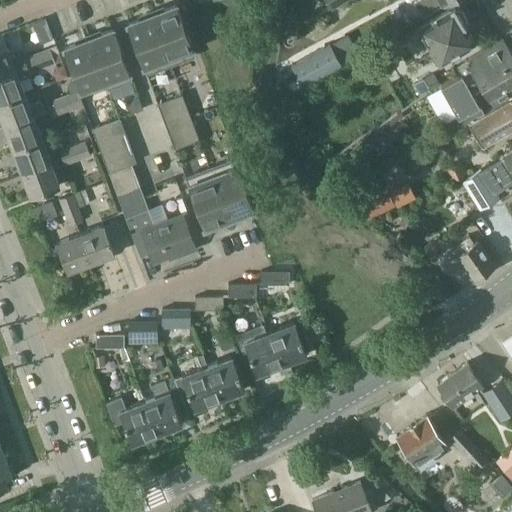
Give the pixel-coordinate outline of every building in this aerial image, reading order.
[(415,0),(414,1),(423,16),(450,0),(415,0)] [(452,55),(461,50),(461,49),(476,40),(465,23),(466,23),(465,20),(466,14),(461,6),(455,5),(455,3),(418,25),(439,62),(451,55),(452,55)] [(152,14),(171,64),(196,55),(177,4),(152,14)] [(147,73),(171,64),(152,14),(128,23),(147,73)] [(89,37),(105,80),(108,88),(132,79),(113,28),(89,37)] [(81,90),(105,80),(89,37),(65,46),(81,90)] [(461,72),(441,84),(458,114),(458,115),(480,102),(473,90),(482,85),(488,95),(511,81),(511,53),(503,37),(456,64),(461,72)] [(329,43),(292,63),(303,85),(341,64),(329,43)] [(7,44),(0,46),(0,73),(16,68),(26,64),(22,52),(11,56),(7,44)] [(41,58),(43,65),(55,60),(50,47),(36,52),(39,59),(41,58)] [(29,70),(43,65),(41,58),(39,59),(36,52),(24,57),(29,70)] [(16,68),(0,73),(0,99),(24,91),(20,79),(31,75),(26,64),(16,68)] [(430,86),(425,76),(414,83),(419,92),(430,86)] [(0,112),(5,125),(33,114),(24,91),(0,99),(0,112)] [(68,101),(71,107),(82,103),(78,91),(65,95),(67,101),(68,101)] [(163,118),(188,108),(182,93),(158,103),(163,118)] [(57,112),(71,107),(68,101),(67,101),(65,95),(53,100),(57,112)] [(469,121),(470,122),(482,143),(511,125),(511,95),(485,111),(469,121)] [(469,121),(485,111),(480,103),(480,102),(458,115),(458,114),(444,121),(451,132),(470,122),(469,121)] [(169,132),(193,123),(188,108),(163,118),(169,132)] [(14,148),(42,137),(33,114),(5,125),(14,148)] [(93,127),(98,142),(125,132),(120,117),(96,126),(93,127)] [(193,123),(169,132),(175,148),(199,138),(193,123)] [(98,142),(104,156),(131,146),(125,132),(98,142)] [(22,172),(51,160),(42,137),(14,148),(22,172)] [(75,151),(78,157),(90,153),(85,140),(72,145),(74,151),(75,151)] [(65,162),(78,157),(75,151),(74,151),(72,145),(60,149),(65,162)] [(109,171),(132,162),(136,161),(131,146),(104,156),(109,171)] [(511,150),(498,159),(482,169),(496,191),(511,180),(511,150)] [(210,167),(229,218),(254,209),(235,158),(210,167)] [(460,158),(444,168),(457,189),(465,184),(462,180),(469,175),(470,175),(460,158)] [(51,160),(22,172),(31,194),(60,184),(51,160)] [(109,171),(113,182),(137,173),(132,162),(109,171)] [(205,227),(229,218),(210,167),(186,176),(205,227)] [(465,184),(481,209),(500,197),(481,168),(470,175),(469,175),(462,180),(465,184)] [(113,182),(118,194),(141,184),(137,173),(113,182)] [(141,184),(118,194),(121,202),(142,195),(145,194),(141,184)] [(64,211),(72,208),(79,205),(74,192),(59,198),(64,211)] [(358,208),(367,224),(396,208),(388,192),(358,208)] [(142,195),(121,202),(141,255),(152,251),(155,259),(194,245),(184,217),(155,228),(148,208),(147,208),(142,195)] [(69,224),(76,221),(84,219),(79,205),(72,208),(64,211),(69,224)] [(104,223),(80,232),(90,261),(115,252),(104,223)] [(401,231),(393,241),(405,249),(412,239),(401,231)] [(67,269),(90,261),(80,232),(57,240),(67,269)] [(475,241),(470,234),(460,241),(465,248),(458,253),(476,278),(496,264),(478,239),(475,241)] [(288,282),(288,269),(262,269),(262,282),(288,282)] [(255,295),(255,282),(230,282),(230,295),(255,295)] [(196,308),(223,308),(223,295),(196,295),(196,308)] [(190,321),(190,307),(164,307),(164,321),(190,321)] [(158,333),(158,320),(130,320),(130,333),(158,333)] [(279,345),(286,361),(307,353),(294,321),(267,331),(265,332),(272,348),(279,345)] [(265,332),(267,331),(264,323),(235,334),(242,351),(249,348),(258,372),(286,361),(279,345),(272,348),(265,332)] [(125,346),(125,333),(97,333),(96,346),(125,346)] [(511,335),(503,342),(511,355),(511,335)] [(94,354),(94,365),(107,365),(107,354),(94,354)] [(218,379),(224,395),(244,387),(232,355),(202,367),(208,383),(218,379)] [(454,404),(483,384),(468,361),(438,381),(454,404)] [(187,409),(224,395),(218,379),(208,383),(202,367),(183,374),(175,377),(187,409)] [(499,416),(511,407),(511,391),(502,376),(482,389),(499,416)] [(156,414),(162,430),(182,422),(165,379),(151,384),(155,394),(140,400),(146,418),(156,414)] [(146,418),(140,400),(126,406),(122,395),(106,401),(115,424),(125,420),(134,441),(162,430),(156,414),(146,418)] [(420,468),(436,457),(434,455),(441,450),(439,447),(447,442),(427,413),(397,434),(420,468)] [(479,468),(489,458),(459,427),(449,437),(479,468)] [(511,444),(496,459),(504,467),(503,468),(511,478),(511,444)] [(4,449),(0,450),(0,491),(8,488),(3,477),(13,473),(4,449)] [(511,485),(501,474),(490,484),(503,498),(511,488),(511,485)] [(317,511),(369,511),(372,511),(360,480),(313,499),(317,511)]
